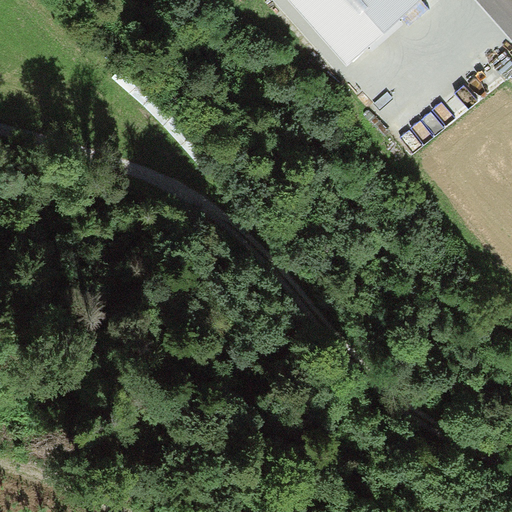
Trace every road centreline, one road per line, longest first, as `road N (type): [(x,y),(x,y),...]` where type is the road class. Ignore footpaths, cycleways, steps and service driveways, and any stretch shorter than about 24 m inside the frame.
road 1 (track): [(0,122),(132,170),(202,210),(265,264),(406,414),(511,463)]
road 2 (track): [(121,511),(0,461)]
